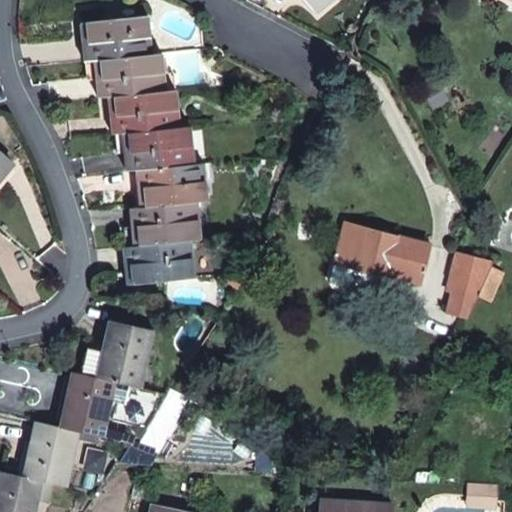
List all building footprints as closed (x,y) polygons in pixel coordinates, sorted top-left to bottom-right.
[(310,0),(319,11),(331,0),(310,0)] [(113,58),(145,55),(143,37),(149,37),(147,17),(89,22),(91,42),(85,42),(87,61),(103,59),(113,58)] [(115,96),(159,91),(157,74),(163,74),(161,53),(151,54),(145,55),(113,58),(103,59),(105,79),(99,79),(101,97),(109,96),(115,96)] [(105,79),(103,59),(87,61),(89,80),(99,79),(105,79)] [(163,74),(157,74),(159,91),(174,90),(175,90),(173,73),(163,74)] [(448,99),(439,81),(423,90),(433,108),(448,99)] [(159,91),(115,96),(117,115),(111,116),(113,134),(120,133),(134,132),(172,128),(170,111),(176,110),(174,90),(159,91)] [(172,128),(134,132),(136,151),(130,152),(132,170),(142,169),(163,167),(187,165),(185,148),(191,147),(189,126),(178,128),(172,128)] [(136,151),(134,132),(120,133),(122,153),(130,152),(136,151)] [(0,179),(13,165),(0,153),(0,179)] [(163,167),(142,169),(144,187),(150,187),(152,206),(191,202),(205,201),(206,201),(204,181),(212,181),(210,162),(193,164),(187,165),(163,167)] [(205,201),(191,202),(193,220),(198,220),(207,219),(205,201)] [(200,239),(198,220),(193,220),(191,202),(152,206),(146,207),(132,208),(134,227),(139,226),(141,245),(185,241),(191,240),(200,239)] [(428,245),(343,222),(333,260),(366,269),(417,283),(428,245)] [(141,245),(139,226),(134,227),(125,228),(127,247),(141,245)] [(127,247),(125,247),(127,265),(133,265),(135,284),(195,278),(192,258),(187,259),(185,241),(141,245),(127,247)] [(494,260),(457,250),(447,289),(452,291),(447,311),(468,317),(479,295),(494,260)] [(366,269),(333,260),(328,279),(361,288),(366,269)] [(504,272),(492,266),(479,295),(491,301),(504,272)] [(152,333),(110,323),(104,350),(101,362),(97,377),(97,378),(115,382),(135,387),(139,387),(152,333)] [(97,377),(101,362),(104,350),(87,347),(81,373),(97,377)] [(115,382),(73,372),(68,394),(60,427),(68,429),(91,434),(101,437),(110,402),(115,382)] [(146,428),(157,411),(161,393),(152,391),(139,387),(135,387),(115,382),(110,402),(115,403),(111,421),(142,428),(146,428)] [(190,397),(172,390),(170,389),(166,394),(187,403),(190,397)] [(68,394),(61,393),(54,426),(60,427),(68,394)] [(54,426),(36,421),(23,476),(51,483),(64,486),(74,439),(89,443),(91,434),(68,429),(60,427),(54,426)] [(171,441),(165,438),(157,451),(157,452),(158,452),(157,453),(158,453),(162,455),(171,441)] [(174,443),(171,441),(162,455),(166,458),(174,443)] [(151,463),(158,453),(157,453),(158,452),(157,452),(157,451),(132,443),(131,444),(119,461),(151,463)] [(270,456),(257,446),(257,470),(270,471),(270,456)] [(104,453),(88,450),(84,467),(101,471),(104,453)] [(51,483),(23,476),(0,471),(0,511),(32,511),(35,500),(46,502),(51,483)] [(152,484),(136,479),(132,494),(148,498),(152,484)] [(499,490),(469,488),(468,503),(498,505),(499,490)] [(392,511),(393,504),(321,499),(320,511),(392,511)]
